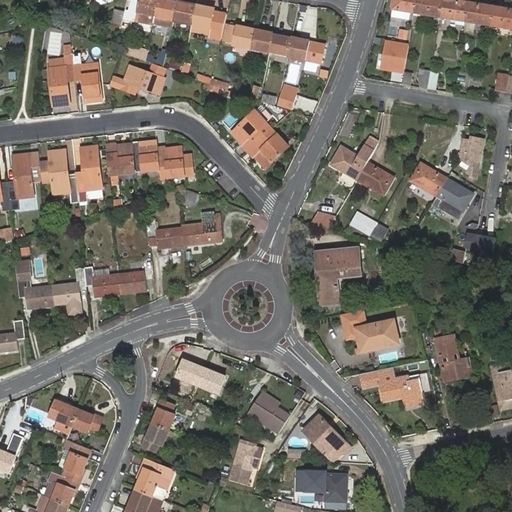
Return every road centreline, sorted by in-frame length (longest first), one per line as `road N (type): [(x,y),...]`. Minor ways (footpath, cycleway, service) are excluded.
road 1 (residential): [(287,209),(186,123),(160,117),(0,134)]
road 2 (residential): [(345,85),(498,109),(507,120),(489,221)]
road 3 (tertiary): [(275,333),(336,391),(388,457)]
road 4 (tertiary): [(287,209),(345,85)]
road 5 (residential): [(511,432),(388,457)]
